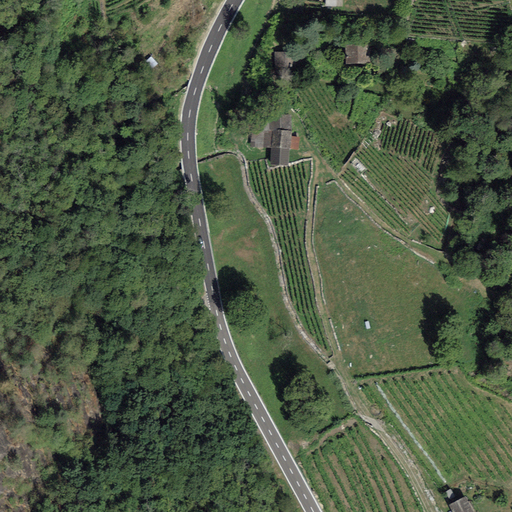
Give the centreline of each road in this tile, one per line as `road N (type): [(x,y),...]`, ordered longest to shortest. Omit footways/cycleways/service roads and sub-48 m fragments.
road 1 (tertiary): [(312,511),(228,349),(187,158),(196,80),(235,0)]
road 2 (track): [(429,511),(339,361)]
